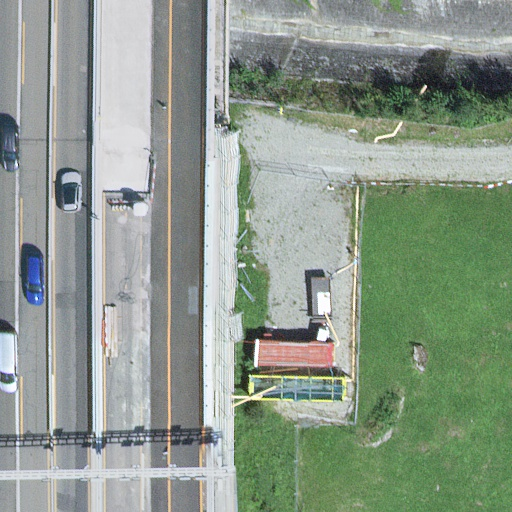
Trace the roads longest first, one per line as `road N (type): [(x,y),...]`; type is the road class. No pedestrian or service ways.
road 1 (motorway): [(56,0),(53,511)]
road 2 (motorway): [(146,511),(147,0)]
